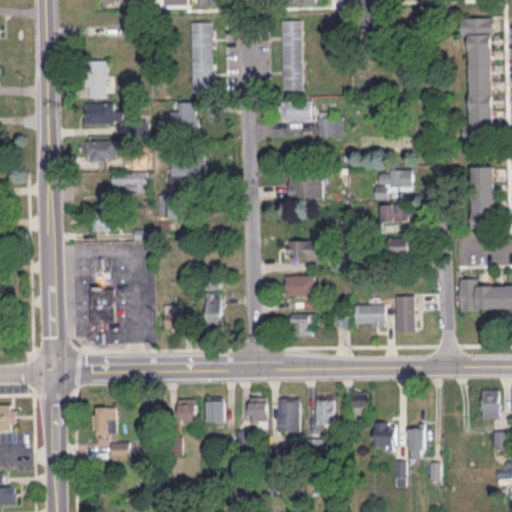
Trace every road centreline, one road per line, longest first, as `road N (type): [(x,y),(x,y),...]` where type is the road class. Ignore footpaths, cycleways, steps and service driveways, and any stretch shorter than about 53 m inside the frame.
road 1 (residential): [(248,93),(258,364)]
road 2 (tertiary): [(51,246),(46,0)]
road 3 (tertiary): [(54,370),(299,364)]
road 4 (tertiary): [(299,364),(511,363)]
road 5 (residential): [(443,174),(448,363)]
road 6 (tertiary): [(58,511),(54,370)]
road 7 (tertiary): [(54,370),(51,246)]
